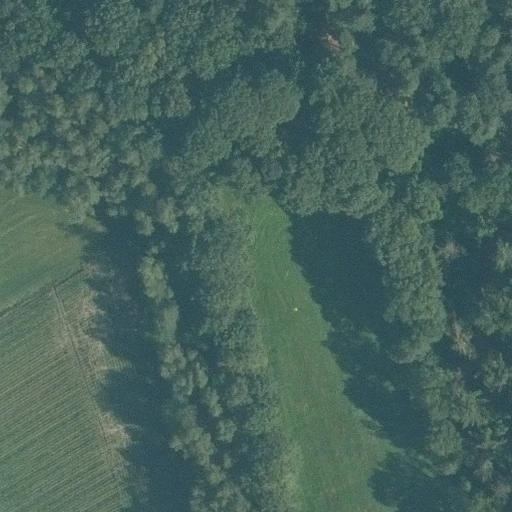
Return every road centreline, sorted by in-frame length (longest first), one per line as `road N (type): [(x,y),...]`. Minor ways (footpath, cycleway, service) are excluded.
road 1 (track): [(511,147),(463,171),(221,98),(148,56),(144,17),(0,6)]
road 2 (track): [(511,124),(448,0)]
